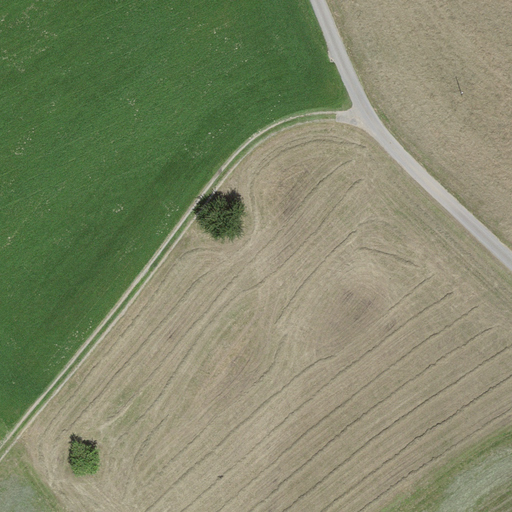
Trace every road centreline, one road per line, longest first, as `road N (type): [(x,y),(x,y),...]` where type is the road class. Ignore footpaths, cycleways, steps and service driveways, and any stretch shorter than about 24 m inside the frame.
road 1 (track): [(365,118),(294,116),(243,143),(0,441)]
road 2 (unclassified): [(312,0),(341,80),(365,118),(511,269)]
